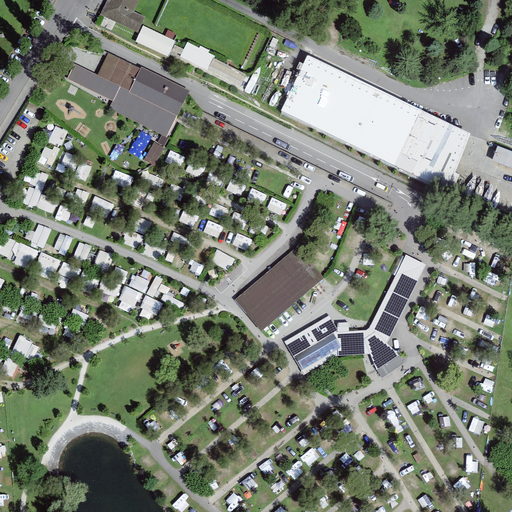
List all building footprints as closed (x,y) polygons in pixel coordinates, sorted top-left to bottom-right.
[(139,0),(107,0),(99,17),(138,35),(145,20),(133,14),(139,0)] [(143,27),(138,45),(172,54),(177,37),(143,27)] [(244,86),(250,71),(188,44),(186,48),(177,44),(172,55),(244,86)] [(189,93),(141,69),(140,71),(108,55),(97,78),(75,67),(67,81),(112,103),(111,106),(109,110),(161,137),(166,139),(171,129),(189,93)] [(471,139),(306,60),(280,114),(445,193),(471,139)] [(58,125),(50,141),(62,146),(70,131),(58,125)] [(161,137),(156,146),(163,149),(168,140),(166,139),(161,137)] [(156,146),(153,144),(144,162),(154,167),(163,149),(156,146)] [(511,150),(497,146),(492,160),(511,167),(511,150)] [(44,156),(52,159),(54,150),(47,148),(44,156)] [(69,177),(79,156),(66,151),(57,172),(69,177)] [(173,152),(169,162),(182,167),(186,157),(173,152)] [(131,187),(135,177),(118,171),(114,180),(131,187)] [(25,203),(36,208),(49,178),(37,173),(32,185),(33,186),(25,203)] [(150,183),(162,186),(164,179),(152,176),(150,183)] [(234,180),(229,190),(242,197),(247,187),(234,180)] [(255,189),(250,200),(259,204),(264,193),(255,189)] [(43,196),(39,209),(55,214),(60,201),(43,196)] [(274,197),(268,209),(284,216),(289,204),(274,197)] [(59,219),(71,222),(74,210),(62,207),(59,219)] [(185,210),(182,223),(197,227),(201,214),(185,210)] [(237,214),(234,221),(247,225),(250,218),(237,214)] [(137,227),(147,232),(151,223),(141,218),(137,227)] [(205,232),(220,239),(226,227),(211,220),(205,232)] [(33,244),(46,249),(54,230),(41,224),(33,244)] [(125,243),(140,249),(145,237),(130,231),(125,243)] [(235,245),(249,251),(254,240),(240,233),(235,245)] [(176,234),(173,242),(186,247),(189,239),(176,234)] [(0,235),(0,236),(0,254),(12,258),(17,240),(0,235)] [(68,254),(74,239),(62,235),(57,249),(68,254)] [(88,260),(94,247),(82,242),(77,255),(88,260)] [(30,271),(40,252),(24,243),(14,263),(30,271)] [(154,244),(154,254),(165,254),(166,245),(154,244)] [(261,334),(323,281),(297,250),(234,302),(261,334)] [(98,268),(111,271),(115,255),(102,252),(98,268)] [(45,253),(39,266),(57,274),(63,261),(45,253)] [(425,267),(405,257),(368,330),(366,332),(348,333),(338,334),(338,333),(333,336),(341,349),(337,351),(337,357),(338,358),(370,356),(376,373),(382,381),(405,366),(399,358),(386,346),(425,267)] [(194,258),(188,274),(200,278),(206,262),(194,258)] [(66,264),(62,276),(77,282),(82,269),(66,264)] [(134,286),(146,293),(152,282),(140,275),(134,286)] [(101,291),(117,298),(123,286),(107,279),(101,291)] [(161,292),(169,295),(172,285),(155,279),(142,316),(155,320),(162,301),(158,300),(161,292)] [(124,289),(122,308),(139,310),(142,291),(124,289)] [(328,317),(284,344),(301,373),(337,351),(341,349),(333,336),(338,333),(328,317)] [(337,325),(338,333),(338,334),(348,333),(348,324),(337,325)] [(29,356),(33,341),(21,337),(16,352),(29,356)] [(303,377),(337,357),(337,351),(301,373),(303,377)]
